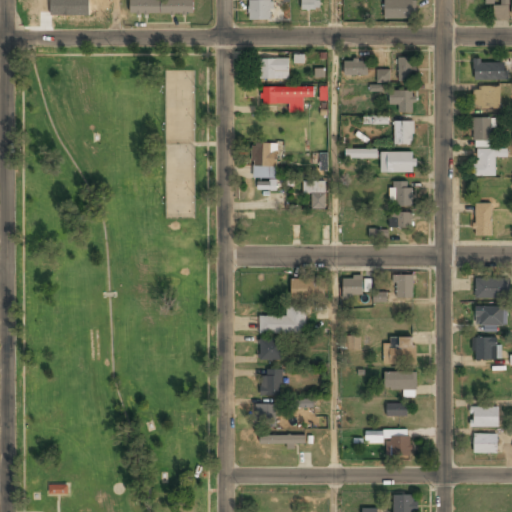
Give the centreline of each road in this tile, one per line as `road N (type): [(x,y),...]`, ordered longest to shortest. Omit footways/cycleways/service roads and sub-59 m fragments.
road 1 (residential): [(511,37),(0,38)]
road 2 (residential): [(5,478),(3,0)]
road 3 (residential): [(225,476),(224,0)]
road 4 (residential): [(443,475),(443,0)]
road 5 (residential): [(511,256),(224,256)]
road 6 (residential): [(511,475),(225,476)]
